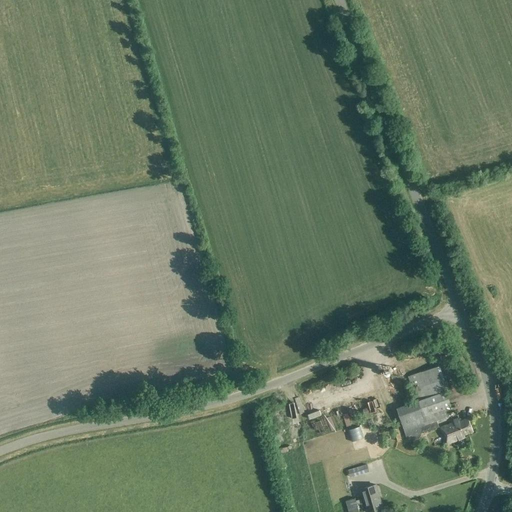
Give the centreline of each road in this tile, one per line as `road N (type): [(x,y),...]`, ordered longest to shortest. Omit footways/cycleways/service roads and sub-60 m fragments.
road 1 (unclassified): [(0,451),(252,392),(460,310)]
road 2 (unclassified): [(460,310),(338,0)]
road 3 (unclassified): [(481,511),(493,467),(493,420),(460,310)]
road 4 (track): [(491,476),(412,493),(374,477)]
